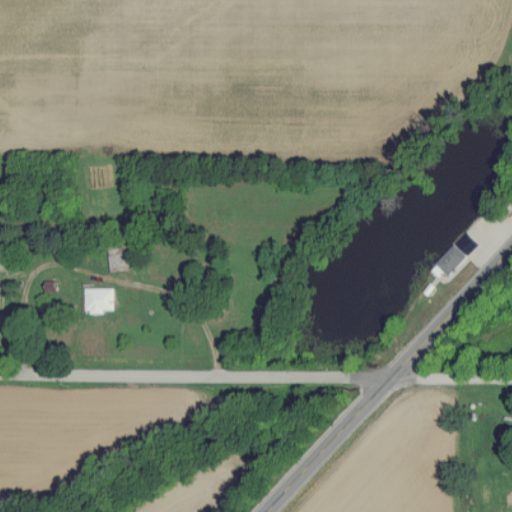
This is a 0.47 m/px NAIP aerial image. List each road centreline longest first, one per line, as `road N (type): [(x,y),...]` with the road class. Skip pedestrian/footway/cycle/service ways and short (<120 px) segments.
road 1 (residential): [(384,377),(0,375)]
road 2 (secondary): [(266,511),(511,240)]
road 3 (residential): [(511,377),(384,377)]
